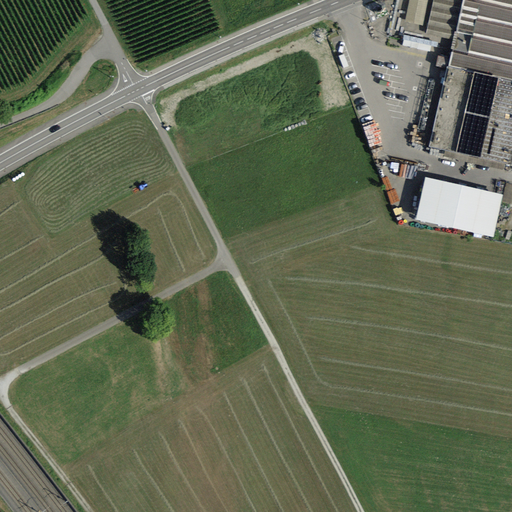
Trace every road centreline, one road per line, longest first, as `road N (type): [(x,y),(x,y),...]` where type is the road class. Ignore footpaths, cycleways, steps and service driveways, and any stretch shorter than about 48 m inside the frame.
road 1 (track): [(86,511),(5,404),(9,378),(229,261)]
road 2 (track): [(229,261),(362,511)]
road 3 (tertiary): [(137,90),(344,0)]
road 4 (track): [(137,90),(229,261)]
road 5 (tertiary): [(0,163),(137,90)]
